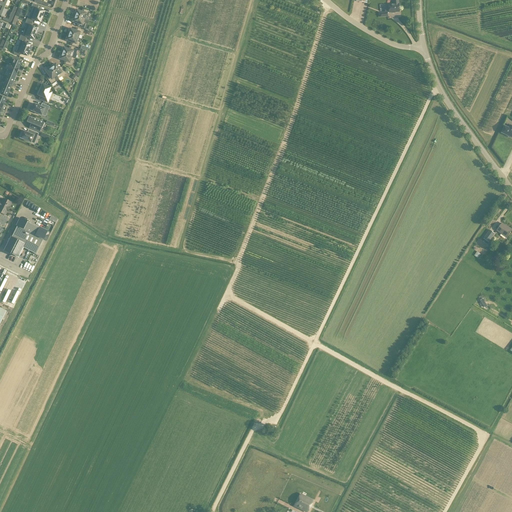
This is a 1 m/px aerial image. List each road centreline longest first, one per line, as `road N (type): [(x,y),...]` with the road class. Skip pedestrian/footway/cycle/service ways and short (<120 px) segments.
road 1 (unknown): [(270,427),(437,85)]
road 2 (tertiary): [(511,192),(437,85),(422,46)]
road 3 (residential): [(0,135),(36,60),(48,52),(66,0)]
